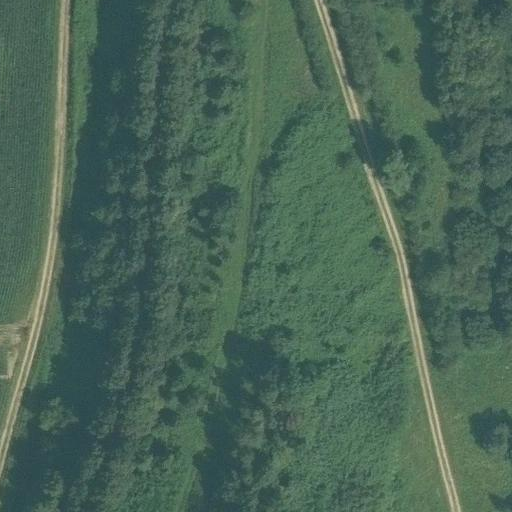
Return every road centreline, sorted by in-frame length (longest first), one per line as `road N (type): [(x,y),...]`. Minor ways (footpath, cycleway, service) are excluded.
road 1 (track): [(188,511),(235,319),(263,0)]
road 2 (track): [(0,472),(54,253),(65,0)]
